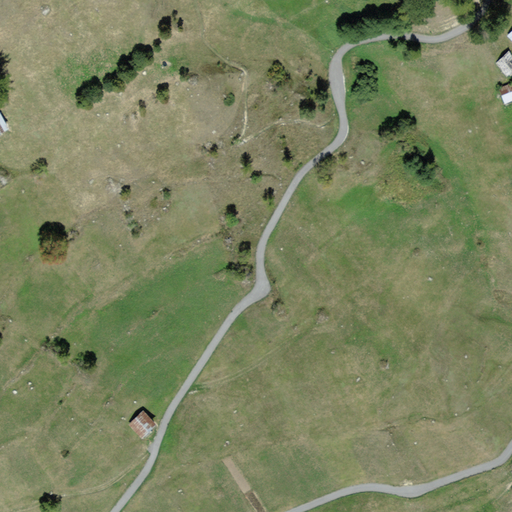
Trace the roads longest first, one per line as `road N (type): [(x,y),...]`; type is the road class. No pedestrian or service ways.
road 1 (track): [(159,441),(170,408),(228,320),(258,291),(264,237),(297,179),(341,136),(335,75),(342,51),(378,35),(447,36),(474,21),(488,0)]
road 2 (track): [(511,446),(500,462),(412,493),(356,488),(292,511)]
road 3 (track): [(0,505),(111,483),(159,441)]
